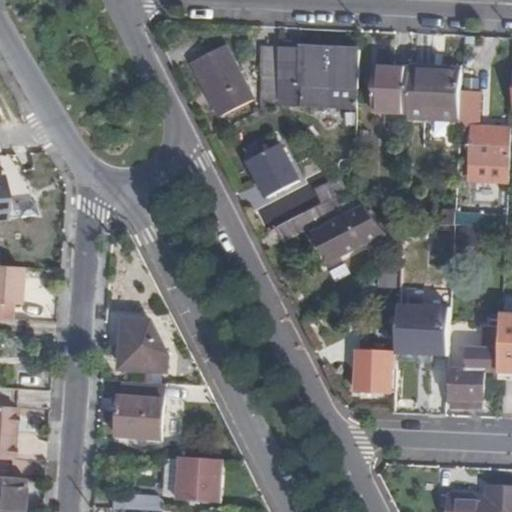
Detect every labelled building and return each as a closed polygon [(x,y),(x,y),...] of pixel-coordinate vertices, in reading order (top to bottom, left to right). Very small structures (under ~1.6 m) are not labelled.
[(224,115),(254,99),(227,47),(197,63),(224,115)] [(280,92),(281,48),(267,47),(268,108),(280,101),(280,100),(280,92)] [(361,86),(363,51),(303,49),(282,48),(281,48),(280,92),(301,93),(301,85),(327,85),(361,86)] [(411,115),(413,69),(377,67),(375,112),(411,115)] [(464,95),(465,71),(413,69),(411,115),(411,118),(463,120),(464,95)] [(301,93),(280,92),(280,100),(303,102),(303,97),(327,97),(327,85),(301,85),(301,93)] [(479,95),(464,95),(463,120),(462,128),(478,128),(479,95)] [(511,164),(511,149),(511,130),(478,128),(476,162),(511,164)] [(301,181),(283,146),(252,162),(271,196),(301,181)] [(476,162),(475,180),(511,181),(511,164),(476,162)] [(325,202),(350,189),(341,179),(320,190),(325,202)] [(499,200),(499,185),(482,185),(481,199),(499,200)] [(298,215),(321,204),(314,190),(292,202),(298,215)] [(298,215),(279,224),(286,240),(311,228),(309,223),(326,215),(321,204),(298,215)] [(385,242),(393,237),(382,224),(368,208),(316,235),(330,263),(381,236),(385,242)] [(458,215),(458,226),(463,226),(482,227),(508,228),(509,217),(458,215)] [(400,246),(404,250),(405,251),(406,236),(406,223),(407,216),(382,224),(393,237),(394,239),(400,246)] [(429,237),(430,224),(406,223),(406,236),(429,237)] [(463,226),(462,244),(481,245),(482,227),(463,226)] [(394,239),(387,245),(393,253),(400,246),(394,239)] [(18,305),(20,269),(0,267),(0,319),(10,320),(11,305),(18,305)] [(454,312),(402,310),(401,345),(401,351),(452,354),(454,312)] [(502,350),(501,372),(511,372),(511,316),(504,316),(503,326),(502,350)] [(127,320),(123,371),(171,374),(171,356),(153,321),(127,320)] [(487,349),(502,350),(503,326),(488,325),(487,349)] [(486,372),(501,372),(502,350),(487,349),(471,349),(469,371),(455,370),(454,399),(467,400),(467,407),(484,408),(486,372)] [(400,358),(398,401),(415,402),(415,393),(435,393),(436,359),(400,358)] [(393,392),(394,369),(361,369),(361,391),(367,391),(375,391),(393,392)] [(511,372),(501,372),(501,380),(511,380),(511,372)] [(164,440),(168,384),(122,382),(120,438),(164,440)] [(0,461),(13,462),(15,408),(0,406),(0,461)] [(34,456),(31,434),(17,436),(19,458),(34,456)] [(223,501),(225,461),(182,459),(180,499),(223,501)] [(0,511),(18,511),(20,479),(0,477),(0,511)] [(453,497),(452,511),(511,511),(511,488),(488,487),(488,489),(488,498),(453,497)] [(453,488),(453,497),(488,498),(488,489),(453,488)] [(116,509),(160,511),(165,511),(166,502),(161,497),(117,494),(116,509)]
